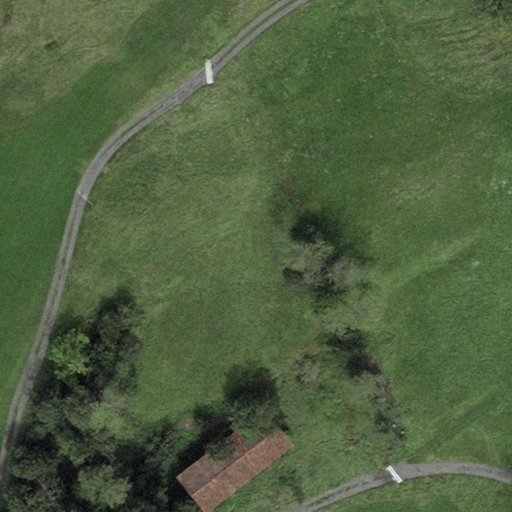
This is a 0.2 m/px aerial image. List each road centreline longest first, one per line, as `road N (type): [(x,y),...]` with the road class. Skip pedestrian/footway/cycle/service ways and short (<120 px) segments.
road 1 (track): [(2,511),(94,178),(131,131),(298,0)]
road 2 (track): [(511,482),(458,469),(390,482),(324,511)]
